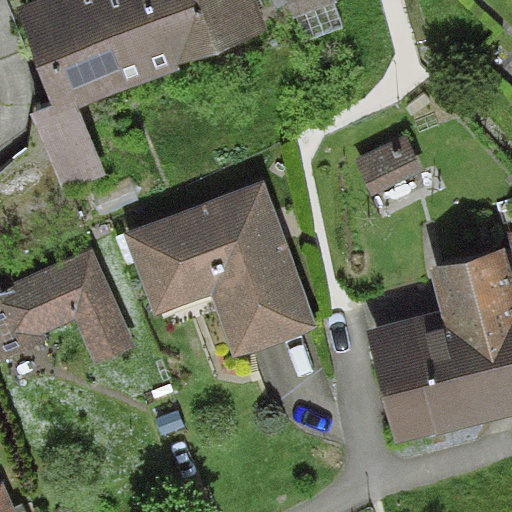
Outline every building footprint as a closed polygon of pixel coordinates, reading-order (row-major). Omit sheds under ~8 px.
[(45,0),(59,36),(46,41),(44,37),(43,37),(44,42),(31,46),(42,75),(54,70),(63,93),(30,105),(59,181),(95,167),(66,93),(252,24),(242,0),(45,0)] [(317,0),(284,0),(289,11),(317,0)] [(399,138),(357,158),(370,185),(405,168),(393,142),(400,139),(399,138)] [(233,341),(299,316),(252,189),(130,234),(151,291),(207,270),(233,341)] [(494,263),(490,248),(435,262),(450,318),(371,338),(396,436),(401,434),(399,424),(511,395),(511,331),(494,263)] [(93,354),(122,341),(82,252),(0,289),(0,352),(36,336),(32,326),(72,308),(93,354)]
